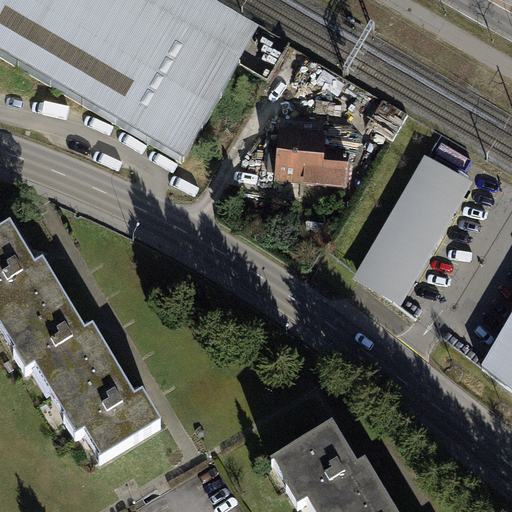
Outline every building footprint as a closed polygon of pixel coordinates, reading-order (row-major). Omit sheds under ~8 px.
[(0,0),(0,67),(70,108),(185,175),(259,51),(169,0),(0,0)] [(380,126),(400,133),(405,117),(385,110),(380,126)] [(331,134),(282,130),(280,157),(271,156),(269,173),(278,174),(278,185),(350,190),(353,157),(329,156),(331,134)] [(475,187),(426,158),(353,282),(401,311),(475,187)] [(15,228),(0,236),(0,326),(30,379),(40,374),(80,443),(90,437),(105,463),(168,428),(151,399),(141,405),(137,398),(98,330),(89,335),(86,332),(50,267),(40,273),(37,267),(15,228)] [(511,318),(480,370),(511,389),(511,318)] [(332,432),(271,467),(296,511),(390,511),(367,471),(357,476),(343,451),(332,432)]
